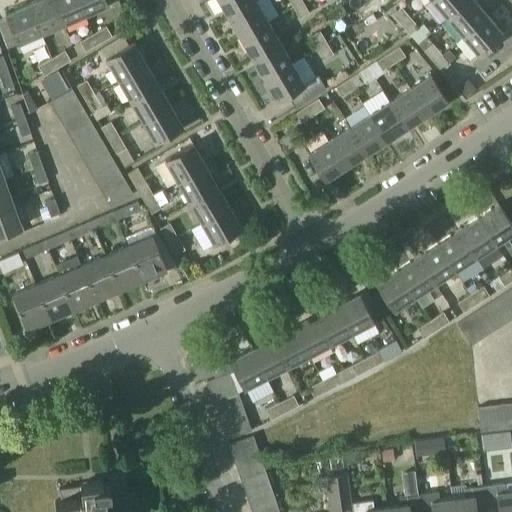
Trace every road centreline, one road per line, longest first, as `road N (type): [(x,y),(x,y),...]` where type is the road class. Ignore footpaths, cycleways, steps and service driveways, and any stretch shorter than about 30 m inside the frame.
road 1 (residential): [(307,252),(165,0)]
road 2 (residential): [(307,252),(511,121)]
road 3 (residential): [(219,511),(157,331)]
road 4 (residential): [(157,331),(307,252)]
road 5 (residential): [(124,511),(101,357)]
